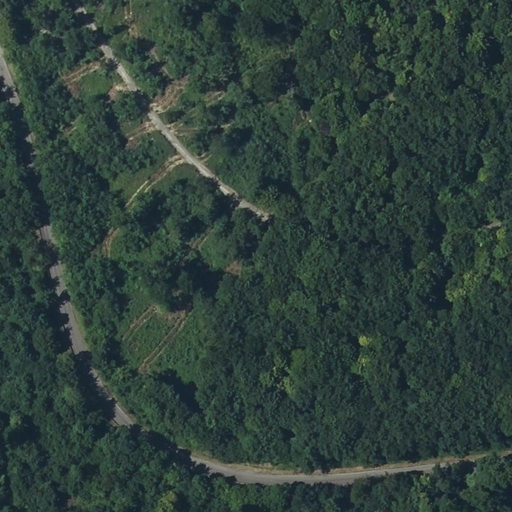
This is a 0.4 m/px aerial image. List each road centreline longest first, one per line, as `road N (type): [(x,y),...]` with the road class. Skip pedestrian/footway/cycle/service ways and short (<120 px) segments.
road 1 (tertiary): [(0,69),(25,135),(79,350),(108,399),(156,446),(206,469),(285,481),(511,461)]
road 2 (track): [(78,0),(173,144),(214,183),(293,233),(377,256),(511,221)]
